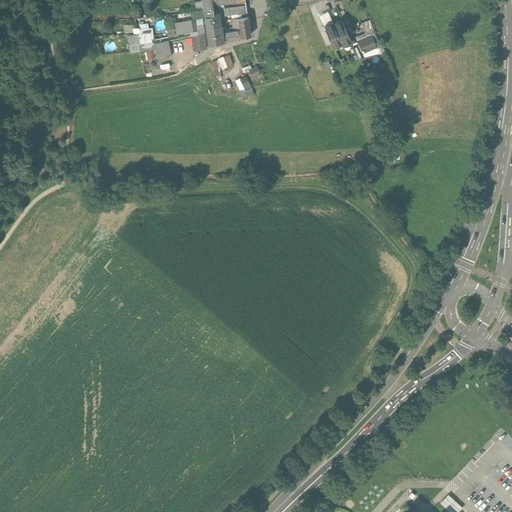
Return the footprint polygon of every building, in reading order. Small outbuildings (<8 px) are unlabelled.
[(153,0),(155,8),(165,7),(165,8),(179,7),(179,6),(189,5),(188,0),(153,0)] [(212,0),(202,0),(204,12),(219,10),(219,5),(213,6),(212,0)] [(246,5),(220,8),(220,9),(221,14),(231,13),(247,11),(246,5)] [(219,10),(204,12),(206,25),(221,23),(219,10)] [(247,11),(231,13),(232,26),(229,27),(230,30),(223,31),(224,39),(251,34),(247,11)] [(201,16),(189,17),(191,27),(197,26),(196,23),(202,23),(201,16)] [(351,42),(341,20),(334,23),(333,24),(342,43),(342,44),(343,45),(351,42)] [(333,22),(324,25),(334,47),(342,44),(342,43),(333,24),(334,23),(333,22)] [(221,23),(206,25),(209,41),(224,39),(223,31),(221,23)] [(149,30),(139,32),(139,33),(140,39),(150,37),(149,30)] [(198,32),(191,34),(193,48),(206,45),(204,32),(198,32)] [(140,39),(139,33),(128,34),(130,51),(153,48),(152,43),(151,37),(150,37),(140,39)] [(371,35),(359,41),(363,51),(376,46),(371,35)] [(168,38),(153,40),(157,55),(171,52),(168,38)] [(220,72),(218,68),(232,64),(229,53),(211,58),(215,74),(220,72)] [(246,72),(249,83),(260,79),(257,68),(246,72)] [(236,77),(240,96),(252,93),(248,74),(236,77)] [(447,494),(439,502),(450,511),(454,511),(460,506),(447,494)]
